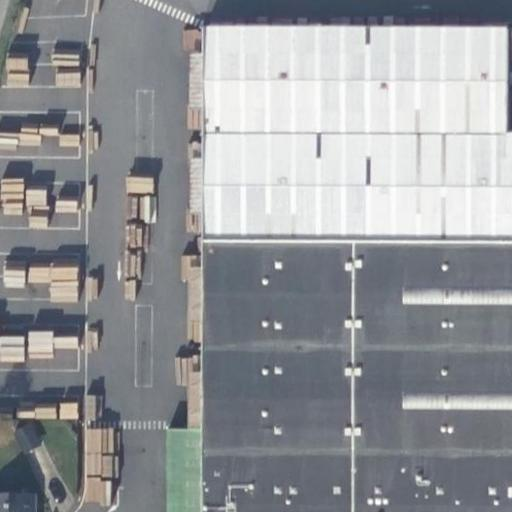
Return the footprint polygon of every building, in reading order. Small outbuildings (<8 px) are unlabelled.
[(510,511),(511,133),(507,133),(507,27),(206,27),(204,430),(204,511),(510,511)] [(30,423),(15,431),(25,450),(40,443),(30,423)] [(84,503),(111,503),(113,429),(86,428),(84,503)] [(168,511),(204,511),(204,430),(169,430),(168,511)] [(0,511),(35,511),(36,494),(0,493),(0,511)]
